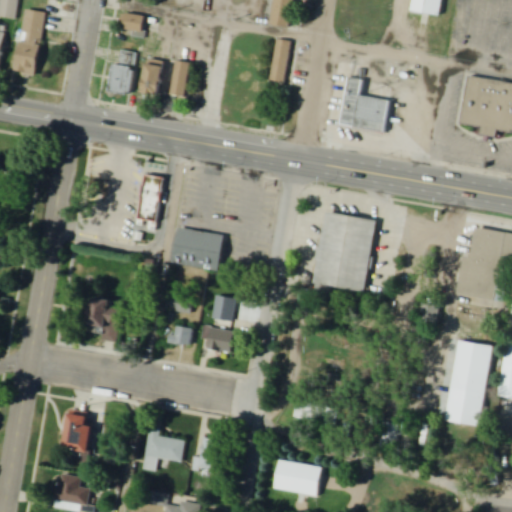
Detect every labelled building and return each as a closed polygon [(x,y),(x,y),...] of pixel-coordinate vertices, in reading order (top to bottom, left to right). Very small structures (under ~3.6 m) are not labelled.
[(19,0),(1,0),(0,9),(0,18),(16,21),(19,0)] [(275,0),(271,23),(290,26),(294,0),(275,0)] [(443,17),(445,0),(415,0),(413,13),(443,17)] [(46,13),(25,11),(19,74),(40,77),(46,13)] [(146,16),(124,15),(123,30),(146,31),(146,16)] [(279,40),(271,82),(284,84),(292,43),(279,40)] [(132,96),(139,48),(122,45),(120,66),(115,65),(111,93),(132,96)] [(146,95),(164,96),(166,62),(149,60),(146,95)] [(178,62),(173,94),(187,97),(192,65),(178,62)] [(350,78),(341,127),(387,135),(393,101),(361,95),(364,81),(350,78)] [(465,126),(484,129),(483,136),(499,139),(500,132),(511,133),(511,83),(471,78),(465,126)] [(166,179),(147,176),(139,225),(158,228),(166,179)] [(369,293),(378,220),(327,213),(318,287),(369,293)] [(174,266),(222,272),(227,236),(179,229),(174,266)] [(466,257),(461,297),(500,303),(505,267),(511,268),(511,234),(478,230),(474,259),(466,257)] [(176,312),(192,315),(194,300),(178,298),(176,312)] [(119,344),(124,310),(112,309),(113,302),(94,299),(90,326),(107,329),(105,341),(119,344)] [(438,326),(442,308),(424,304),(420,322),(438,326)] [(193,347),(195,329),(174,327),(173,345),(193,347)] [(239,334),(214,328),(210,350),(234,355),(239,334)] [(511,400),(511,340),(502,399),(511,400)] [(461,341),(452,389),(486,396),(495,347),(461,341)] [(89,427),(91,417),(73,414),(66,452),(91,456),(96,428),(89,427)] [(183,463),(187,442),(161,437),(163,430),(152,428),(144,471),(158,473),(161,460),(183,463)] [(201,469),(217,471),(221,440),(205,438),(201,469)] [(280,461),(274,489),(317,497),(322,469),(280,461)] [(57,510),(75,511),(88,511),(92,489),(85,488),(86,478),(61,475),(57,510)] [(167,511),(200,511),(202,507),(169,502),(170,495),(154,493),(153,506),(168,508),(167,511)]
